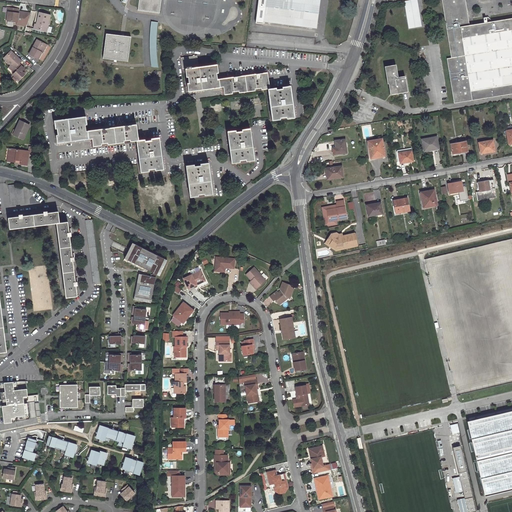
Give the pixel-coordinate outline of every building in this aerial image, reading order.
[(139,0),(138,10),(159,13),(160,0),(139,0)] [(258,0),(255,23),(263,24),(263,22),(317,28),(320,0),(258,0)] [(416,0),(408,0),(404,1),(408,29),(421,26),(416,0)] [(441,0),(451,58),(447,58),(454,103),(511,93),(511,18),(469,25),(465,0),(441,0)] [(8,12),(6,21),(16,23),(16,25),(21,25),(22,24),(23,14),(23,13),(18,12),(18,14),(15,14),(16,9),(9,8),(9,12),(8,12)] [(37,21),(36,24),(34,24),(33,29),(46,32),(50,15),(38,12),(36,21),(37,21)] [(156,34),(158,23),(151,22),(150,35),(150,47),(150,58),(151,68),(158,67),(157,57),(156,46),(156,40),(156,34)] [(106,34),(103,58),(127,61),(130,37),(106,34)] [(37,40),(30,55),(38,59),(42,51),(40,50),(43,43),(37,40)] [(19,64),(18,63),(21,61),(11,52),(5,59),(11,65),(10,66),(14,70),(19,64)] [(267,89),(266,81),(268,81),(267,73),(217,79),(216,73),(215,65),(199,67),(197,56),(181,58),(182,69),(185,69),(187,68),(188,77),(189,83),(190,91),(220,88),(220,87),(223,87),(224,93),(232,92),(238,91),(254,89),(261,88),(261,89),(267,89)] [(10,66),(8,69),(14,75),(22,66),(19,64),(14,70),(10,66)] [(396,64),(385,66),(387,84),(389,84),(390,94),(408,92),(405,76),(398,77),(396,64)] [(25,75),(22,72),(25,69),(22,66),(13,75),(19,81),(25,75)] [(269,88),(267,89),(271,119),(280,117),(286,117),(294,116),(290,86),(282,87),(282,89),(276,89),(276,88),(269,88)] [(86,131),(85,124),(87,124),(85,116),(56,120),(57,128),(58,134),(59,143),(92,138),(93,144),(101,143),(107,142),(124,140),(129,140),(130,141),(136,140),(135,133),(137,132),(136,124),(86,131)] [(20,121),(14,135),(23,139),(30,125),(20,121)] [(250,129),(242,129),(242,131),(236,132),(236,130),(227,131),(231,162),(240,160),(246,160),(254,159),(250,129)] [(436,137),(421,139),(424,151),(432,150),(432,148),(438,147),(436,137)] [(138,140),(136,140),(140,171),(155,169),(164,167),(159,138),(151,138),(151,141),(145,141),(145,139),(138,140)] [(345,139),(336,141),(337,148),(332,149),(333,155),(346,153),(345,139)] [(381,139),(368,141),(370,158),(378,157),(385,156),(381,139)] [(493,140),(479,142),(481,153),(487,152),(495,151),(493,140)] [(465,141),(451,144),(452,154),(460,152),(467,151),(465,141)] [(410,148),(397,150),(396,153),(397,158),(399,158),(400,163),(406,162),(413,161),(410,148)] [(9,149),(9,150),(11,150),(10,156),(8,156),(7,161),(15,162),(16,160),(19,160),(18,162),(20,163),(20,164),(27,165),(29,152),(9,149)] [(209,163),(200,164),(201,166),(194,166),(194,165),(186,166),(190,196),(198,194),(204,194),(212,192),(209,163)] [(341,166),(326,169),(327,173),(327,179),(335,178),(342,177),(341,166)] [(491,187),(489,180),(484,181),(478,182),(479,191),(476,192),(477,200),(496,197),(494,186),(491,187)] [(453,183),(448,184),(449,193),(458,192),(458,194),(463,194),(461,181),(453,183)] [(15,184),(9,185),(12,205),(24,204),(23,187),(16,188),(15,184)] [(427,191),(421,192),(424,207),(436,205),(434,190),(427,191)] [(400,200),(393,201),(396,213),(409,211),(407,198),(400,200)] [(344,201),(336,202),(337,205),(337,207),(333,208),(334,209),(327,210),(329,222),(340,220),(347,219),(344,201)] [(373,204),(366,205),(368,216),(382,213),(380,203),(373,204)] [(337,207),(337,205),(322,208),(326,226),(340,223),(340,220),(329,222),(327,210),(334,209),(333,208),(337,207)] [(77,296),(76,285),(78,285),(77,282),(77,281),(76,281),(75,278),(73,261),(75,260),(74,257),(74,256),(72,256),(72,253),(70,236),(72,236),(71,233),(71,232),(69,232),(69,229),(68,221),(60,222),(58,211),(48,213),(47,211),(44,211),(44,213),(40,213),(23,216),(23,214),(19,214),(19,216),(16,217),(9,218),(10,229),(21,227),(21,223),(28,222),(29,226),(45,224),(44,220),(52,219),(52,223),(56,223),(58,234),(63,233),(64,240),(59,240),(61,258),(66,258),(67,265),(62,265),(64,283),(69,282),(70,290),(65,290),(66,297),(77,296)] [(93,219),(86,220),(94,284),(101,283),(93,219)] [(357,246),(354,234),(342,237),(340,237),(338,236),(339,235),(338,235),(335,233),(331,234),(329,237),(333,240),(329,245),(336,249),(342,248),(344,249),(357,246)] [(333,240),(329,237),(325,244),(335,251),(344,249),(342,248),(336,249),(329,245),(333,240)] [(167,260),(132,243),(125,258),(153,273),(151,276),(139,274),(134,299),(151,302),(155,277),(157,274),(159,275),(167,260)] [(234,268),(235,258),(216,257),(216,266),(221,267),(220,271),(225,271),(225,267),(234,268)] [(254,268),(247,275),(252,281),(255,284),(254,286),(256,289),(266,281),(254,268)] [(196,284),(205,279),(201,271),(184,279),(189,289),(197,285),(196,284)] [(277,291),(271,296),(274,301),(276,300),(278,303),(286,297),(288,298),(290,298),(294,288),(290,287),(291,285),(283,282),(280,289),(282,291),(279,293),(277,291)] [(286,297),(278,303),(279,305),(288,298),(286,297)] [(193,309),(184,302),(173,315),(182,322),(193,309)] [(136,306),(133,306),(132,314),(134,314),(134,317),(132,317),(131,325),(134,325),(134,323),(145,325),(147,309),(136,308),(136,306)] [(236,312),(221,312),(221,323),(240,323),(240,321),(244,322),(244,313),(240,313),(240,311),(236,311),(236,312)] [(173,315),(170,319),(179,326),(182,322),(173,315)] [(292,317),(280,319),(282,330),(285,330),(287,339),(295,337),(292,317)] [(176,356),(186,357),(186,350),(185,350),(185,346),(186,346),(187,346),(187,336),(182,336),(182,330),(173,330),(173,336),(175,336),(175,346),(174,346),(174,351),(176,352),(176,356)] [(121,335),(110,336),(110,344),(120,343),(120,345),(123,345),(123,337),(121,337),(121,335)] [(133,337),(132,336),(131,344),(134,344),(134,343),(145,344),(145,336),(134,335),(133,337)] [(254,344),(253,338),(245,340),(245,345),(242,345),(243,354),(253,353),(252,348),(252,344),(254,344)] [(231,340),(217,340),(217,349),(220,349),(221,348),(221,353),(223,352),(223,360),(232,360),(232,352),(231,352),(231,340)] [(303,352),(294,353),(296,362),(294,362),(295,370),(306,368),(303,352)] [(120,355),(110,354),(109,370),(120,370),(119,372),(122,372),(123,364),(121,364),(121,361),(123,361),(123,353),(120,353),(120,355)] [(131,353),(128,353),(128,360),(130,361),(130,364),(128,364),(128,371),(131,371),(131,370),(142,370),(142,354),(131,354),(131,353)] [(186,382),(186,373),(175,373),(175,381),(174,381),(174,386),(176,386),(176,393),(185,393),(185,386),(183,386),(182,386),(182,382),(183,382),(186,382)] [(253,402),(258,401),(256,393),(257,393),(255,384),(258,384),(257,379),(256,379),(245,381),(248,401),(252,400),(253,402)] [(17,381),(4,383),(5,391),(0,392),(1,399),(3,399),(3,405),(2,406),(4,423),(8,423),(12,422),(11,418),(16,417),(16,416),(17,416),(18,421),(29,418),(27,402),(35,401),(37,417),(41,416),(39,402),(35,403),(35,401),(39,401),(38,395),(28,396),(27,388),(18,389),(17,381)] [(85,394),(85,402),(90,403),(90,395),(100,395),(100,386),(92,386),(92,383),(89,383),(89,391),(89,394),(85,394)] [(77,384),(60,385),(60,407),(78,407),(77,384)] [(116,385),(107,385),(108,394),(116,394),(116,396),(125,396),(125,390),(140,390),(140,384),(125,384),(125,387),(116,388),(116,385)] [(225,384),(215,384),(215,401),(225,401),(225,384)] [(309,404),(306,385),(296,387),(297,395),(296,395),(297,399),(293,399),(294,407),(309,404)] [(133,407),(125,407),(125,412),(133,412),(133,407),(143,407),(143,399),(132,399),(133,407)] [(186,408),(174,408),(174,417),(172,417),(172,422),(174,422),(175,423),(175,427),(184,426),(184,419),(183,419),(183,417),(184,417),(186,417),(186,408)] [(511,489),(511,410),(467,421),(485,496),(511,489)] [(227,413),(219,414),(219,419),(220,419),(220,424),(220,428),(218,428),(218,436),(226,436),(226,435),(227,434),(228,434),(228,428),(229,428),(229,424),(235,424),(235,419),(227,419),(227,413)] [(449,425),(450,434),(458,433),(457,424),(449,425)] [(131,448),(135,435),(100,425),(96,437),(100,438),(105,440),(106,437),(109,438),(116,440),(117,440),(124,442),(123,445),(127,446),(131,448)] [(73,457),(77,444),(49,435),(46,444),(66,450),(65,454),(69,456),(73,457)] [(37,440),(28,437),(23,457),(34,460),(35,458),(36,453),(33,452),(37,440)] [(186,441),(173,441),(173,447),(168,447),(168,454),(170,454),(170,458),(180,458),(180,450),(182,450),(186,450),(186,441)] [(459,441),(451,444),(461,483),(467,511),(471,511),(476,511),(459,441)] [(320,446),(310,449),(313,459),(311,459),(312,464),(313,468),(315,473),(330,470),(329,464),(323,466),(321,457),(322,457),(320,446)] [(92,449),(88,462),(97,464),(97,462),(103,464),(104,464),(107,452),(101,450),(100,452),(92,449)] [(228,462),(228,455),(215,455),(215,463),(217,463),(217,471),(219,472),(228,472),(228,462)] [(143,461),(126,456),(123,468),(129,470),(140,474),(143,461)] [(217,471),(217,463),(215,463),(215,472),(218,475),(230,475),(230,462),(228,462),(228,472),(219,472),(217,471)] [(16,468),(12,467),(12,470),(8,469),(8,471),(4,470),(3,477),(15,479),(16,468)] [(179,470),(172,470),(172,476),(172,496),(182,496),(182,492),(185,492),(185,487),(183,487),(183,484),(185,484),(185,475),(179,475),(179,470)] [(276,470),(268,472),(271,484),(275,483),(276,487),(277,489),(280,492),(285,491),(287,487),(285,481),(282,481),(281,475),(278,475),(276,470)] [(286,474),(281,475),(282,481),(285,481),(287,487),(285,491),(280,492),(277,489),(276,487),(275,488),(275,491),(280,494),(286,492),(289,487),(286,474)] [(328,475),(314,478),(315,482),(317,482),(319,489),(317,490),(319,499),(332,496),(328,475)] [(72,477),(64,476),(63,484),(62,490),(72,492),(72,488),(70,488),(71,484),(72,477)] [(105,481),(98,479),(97,487),(96,495),(105,496),(106,492),(104,492),(104,488),(105,481)] [(44,483),(36,484),(37,492),(37,499),(47,498),(47,495),(45,495),(45,491),(44,483)] [(134,492),(126,484),(123,486),(125,488),(122,491),(123,492),(120,495),(125,500),(134,492)] [(251,486),(241,486),(241,496),(241,507),(247,507),(247,504),(251,504),(251,499),(250,499),(250,498),(250,496),(251,496),(251,486)] [(19,495),(12,494),(11,505),(22,507),(23,503),(20,502),(21,498),(19,498),(19,495)] [(229,511),(229,500),(217,500),(217,508),(220,508),(219,511),(229,511)] [(335,505),(333,501),(322,503),(323,508),(323,511),(336,511),(336,509),(334,510),(333,506),(335,505)]
